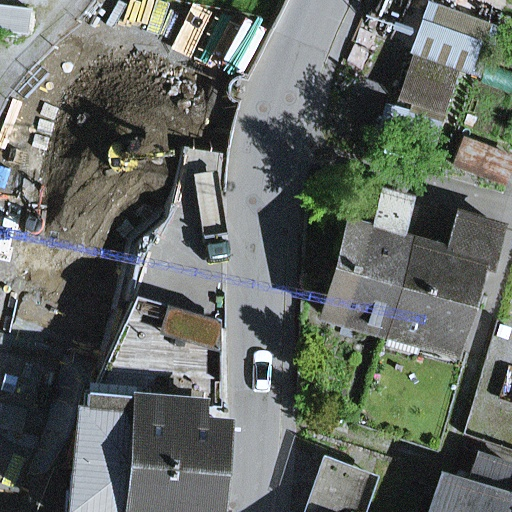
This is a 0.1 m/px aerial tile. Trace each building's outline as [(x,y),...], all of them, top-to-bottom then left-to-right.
[(0,6),(0,32),(27,35),(30,10),(0,6)] [(454,72),(476,80),(487,51),(426,28),(415,57),(416,58),(454,72)] [(416,58),(401,101),(439,114),(454,72),(416,58)] [(462,140),(453,165),(502,184),(511,159),(462,140)] [(369,232),(399,241),(410,202),(381,194),(369,232)] [(479,263),(477,268),(488,271),(500,228),(456,215),(445,254),(479,263)] [(410,244),(399,241),(369,232),(348,226),(324,317),(383,333),(410,244)] [(479,263),(445,254),(410,244),(383,333),(453,353),(477,268),(479,263)] [(220,329),(220,322),(135,296),(132,302),(220,329)] [(91,396),(196,407),(221,409),(220,329),(132,302),(91,396)] [(196,407),(91,396),(84,396),(82,414),(79,413),(74,463),(221,476),(225,427),(194,424),(196,407)] [(477,455),(465,490),(498,501),(509,466),(493,461),(477,455)] [(361,511),(373,477),(323,459),(304,511),(361,511)] [(218,511),(221,476),(74,463),(69,511),(218,511)] [(511,511),(511,505),(498,501),(465,490),(441,482),(429,511),(511,511)]
